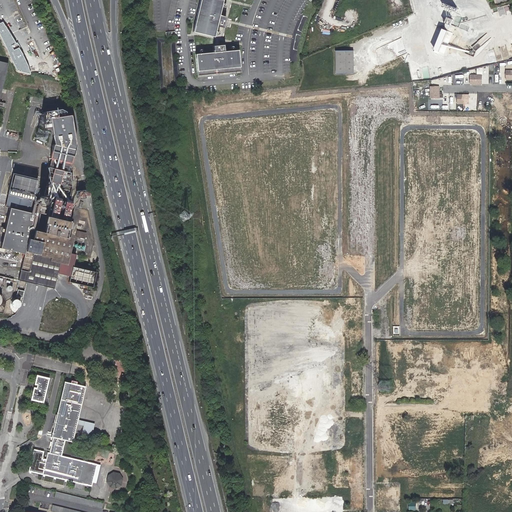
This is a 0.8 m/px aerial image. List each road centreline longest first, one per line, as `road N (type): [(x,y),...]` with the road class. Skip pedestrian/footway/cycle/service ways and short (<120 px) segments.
road 1 (trunk): [(214,511),(115,100)]
road 2 (trunk): [(111,156),(196,511)]
road 3 (trunk): [(54,0),(111,156)]
road 4 (trunk): [(75,0),(111,156)]
